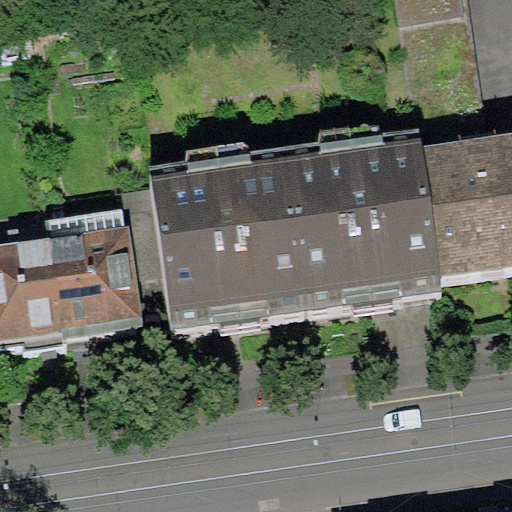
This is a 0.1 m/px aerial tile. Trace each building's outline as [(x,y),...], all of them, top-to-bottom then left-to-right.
[(395,0),(415,142),(476,133),(456,0),(395,0)] [(383,319),(392,318),(393,309),(438,303),(436,288),(420,176),(417,154),(284,173),(305,322),(350,315),(354,323),(383,319)] [(511,163),(420,176),(436,288),(475,282),(511,276),(511,163)] [(163,277),(172,341),(218,334),(221,342),(231,341),(259,337),(260,328),(305,322),(284,173),(151,192),(155,219),(163,277)] [(75,345),(136,336),(128,282),(163,277),(155,219),(47,234),(50,257),(63,347),(75,345)] [(63,347),(50,257),(0,263),(0,355),(2,355),(22,352),(23,358),(64,352),(63,347)]
